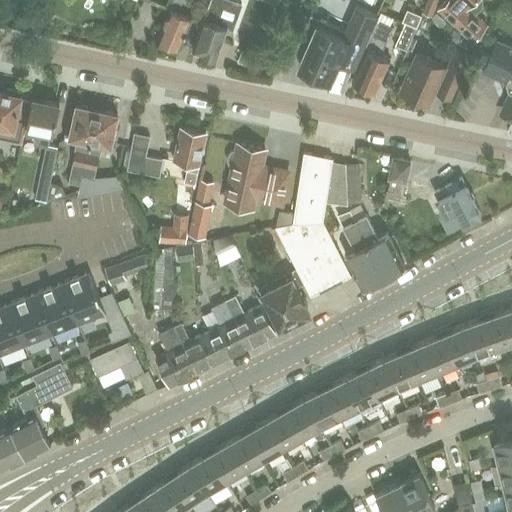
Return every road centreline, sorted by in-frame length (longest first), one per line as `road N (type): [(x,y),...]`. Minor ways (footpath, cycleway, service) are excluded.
road 1 (tertiary): [(13,500),(511,239)]
road 2 (residential): [(511,153),(0,42)]
road 3 (residential): [(511,405),(357,467),(282,511)]
